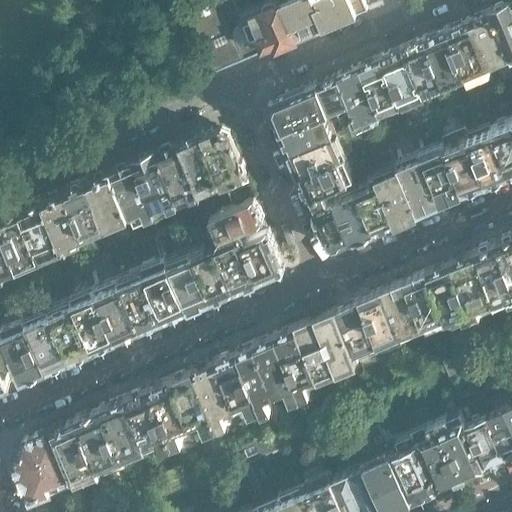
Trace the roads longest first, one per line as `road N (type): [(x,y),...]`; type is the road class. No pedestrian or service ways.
road 1 (residential): [(0,415),(322,280)]
road 2 (residential): [(236,85),(0,183)]
road 3 (residential): [(442,0),(236,85)]
road 4 (residential): [(322,280),(236,85)]
road 5 (residential): [(322,280),(511,202)]
